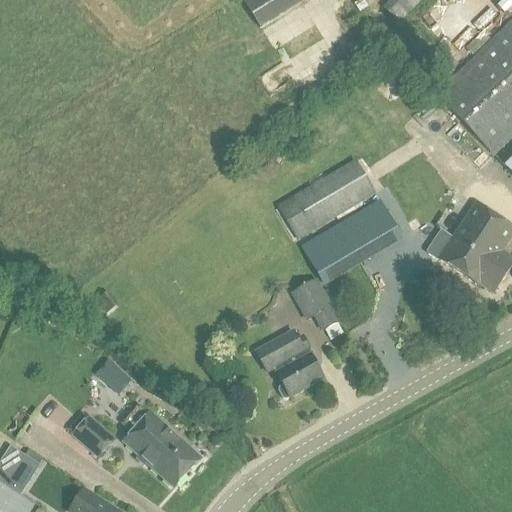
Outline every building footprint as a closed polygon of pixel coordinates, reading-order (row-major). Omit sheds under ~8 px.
[(302,4),(299,0),(246,0),(243,2),(261,30),(302,4)] [(390,0),(382,9),(397,24),(421,0),(390,0)] [(511,137),(511,21),(436,95),(494,155),(511,137)] [(356,163),(279,208),(297,240),(375,195),(356,163)] [(511,238),(511,228),(476,205),(438,260),(478,287),(480,285),(493,295),(511,267),(511,258),(502,252),(511,238)] [(375,253),(358,224),(305,254),(322,283),(375,253)] [(293,295),(307,322),(315,318),(323,332),(338,324),(316,283),(293,295)] [(293,333),(256,354),(267,374),(273,370),(283,387),(279,389),(278,392),(283,400),(286,401),(289,399),(290,399),(323,381),(307,352),(309,350),(303,339),(298,341),(293,333)] [(109,363),(97,376),(109,387),(120,374),(109,363)] [(150,416),(124,444),(173,489),(199,461),(150,416)] [(89,419),(73,437),(98,459),(114,441),(89,419)] [(114,511),(84,492),(70,511),(114,511)]
